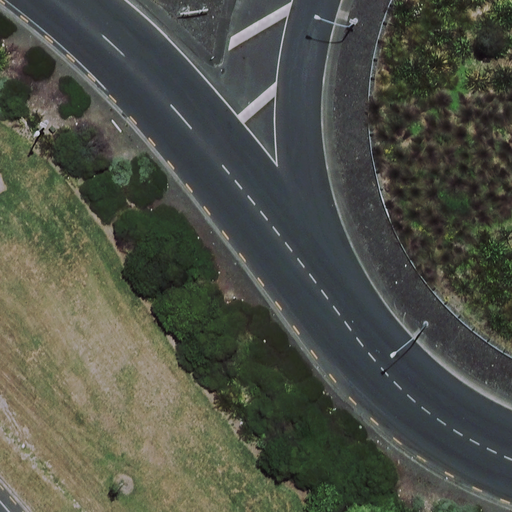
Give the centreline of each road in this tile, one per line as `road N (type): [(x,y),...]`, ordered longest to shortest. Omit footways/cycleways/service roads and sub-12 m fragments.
road 1 (trunk): [(328,259),(232,178),(127,59),(58,0)]
road 2 (trunk): [(328,259),(302,133),(309,35),(321,0)]
road 3 (trunk): [(511,428),(438,385),(328,259)]
